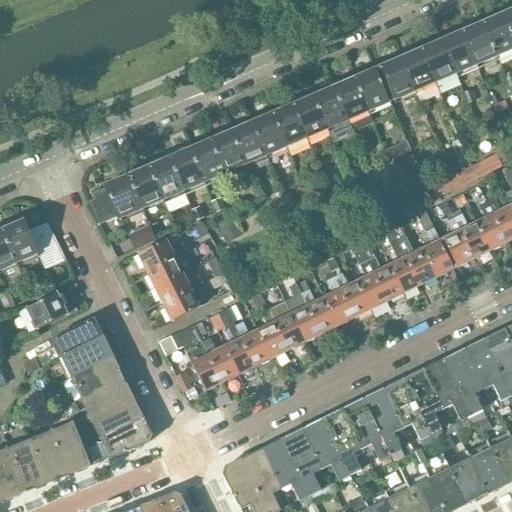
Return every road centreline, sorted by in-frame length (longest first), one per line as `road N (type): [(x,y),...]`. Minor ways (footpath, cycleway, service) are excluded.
road 1 (secondary): [(48,161),(406,0)]
road 2 (residential): [(186,458),(511,296)]
road 3 (residential): [(48,161),(186,458)]
road 4 (residential): [(51,511),(186,458)]
